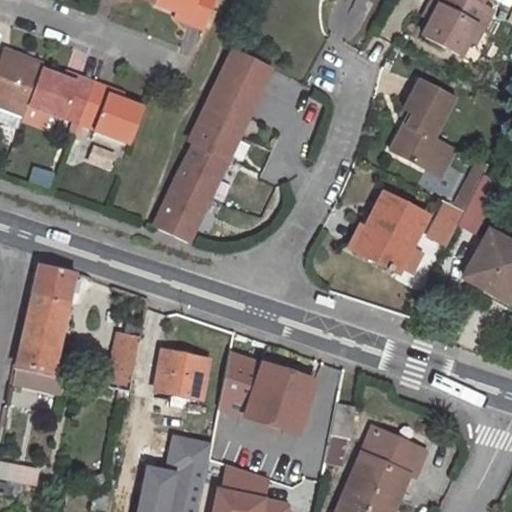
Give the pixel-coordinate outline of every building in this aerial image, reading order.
[(176,13),(189,19),(187,25),(204,31),(215,0),(155,0),(154,5),(176,13)] [(420,38),(458,58),(467,42),(474,29),(481,32),(491,13),(464,0),(431,0),(429,5),(436,9),(429,22),(420,38)] [(429,22),(436,9),(429,5),(422,18),(429,22)] [(174,20),(187,25),(189,19),(176,13),(174,20)] [(474,45),(481,32),(474,29),(467,42),(474,45)] [(0,63),(7,66),(12,52),(3,49),(0,56),(0,63)] [(0,123),(16,130),(26,106),(40,71),(43,64),(12,52),(7,66),(0,63),(0,123)] [(233,52),(188,144),(192,146),(226,161),(271,71),(233,52)] [(78,85),(62,79),(40,71),(26,106),(63,121),(65,116),(79,121),(91,90),(93,84),(80,79),(78,85)] [(80,79),(64,73),(62,79),(78,85),(80,79)] [(412,116),(400,137),(398,136),(389,151),(425,170),(430,160),(434,162),(443,147),(432,140),(453,101),(419,83),(404,112),(412,116)] [(93,132),(130,146),(143,110),(122,102),(107,96),(109,90),(93,84),(91,90),(79,121),(94,127),(93,132)] [(107,96),(122,102),(124,96),(109,90),(107,96)] [(186,243),(226,161),(192,146),(152,228),(186,243)] [(425,170),(440,179),(453,152),(443,147),(434,162),(430,160),(425,170)] [(468,178),(480,184),(482,180),(487,171),(475,165),(468,178)] [(468,178),(453,209),(465,215),(468,210),(476,192),(480,184),(468,178)] [(476,192),(487,198),(489,199),(496,187),(482,180),(480,184),(476,192)] [(478,215),(487,198),(476,192),(468,210),(478,215)] [(382,196),(364,232),(367,234),(358,255),(397,274),(426,218),(382,196)] [(442,214),(460,224),(465,215),(453,209),(446,205),(442,214)] [(460,224),(459,226),(470,232),(478,215),(468,210),(465,215),(460,224)] [(442,214),(427,243),(446,252),(459,226),(460,224),(442,214)] [(358,255),(367,234),(364,232),(358,229),(348,250),(358,255)] [(511,246),(488,234),(462,280),(508,305),(511,298),(511,246)] [(37,266),(14,365),(15,366),(11,384),(59,395),(62,377),(51,374),(73,273),(37,266)] [(331,303),(313,297),(310,305),(328,311),(331,303)] [(139,325),(125,322),(122,335),(136,338),(139,325)] [(116,334),(104,388),(117,391),(115,400),(123,402),(136,338),(122,335),(116,334)] [(299,380),(262,366),(269,347),(233,335),(219,408),(246,417),(297,435),(312,393),(297,388),(299,380)] [(172,396),(184,398),(202,401),(203,391),(207,373),(209,362),(161,352),(153,392),(172,396)] [(215,393),(219,375),(207,373),(203,391),(215,393)] [(297,388),(312,393),(315,385),(299,380),(297,388)] [(170,407),(182,408),(184,398),(172,396),(170,407)] [(336,407),(330,436),(346,439),(349,440),(355,411),(336,407)] [(241,447),(246,417),(219,408),(214,434),(212,441),(241,447)] [(360,456),(335,511),(391,511),(406,476),(413,479),(424,453),(371,430),(368,436),(374,439),(366,459),(360,456)] [(197,445),(170,439),(167,452),(209,460),(212,441),(214,434),(200,431),(197,445)] [(340,466),(346,439),(330,436),(324,462),(340,466)] [(366,459),(374,439),(368,436),(360,456),(366,459)] [(230,503),(241,447),(212,441),(209,460),(201,497),(226,502),(230,503)] [(0,478),(35,485),(37,473),(0,466),(0,478)] [(96,487),(107,483),(104,475),(93,479),(96,487)] [(94,496),(91,510),(91,511),(98,511),(102,511),(106,492),(100,491),(99,497),(94,496)] [(198,511),(223,511),(226,502),(201,497),(198,511)]
